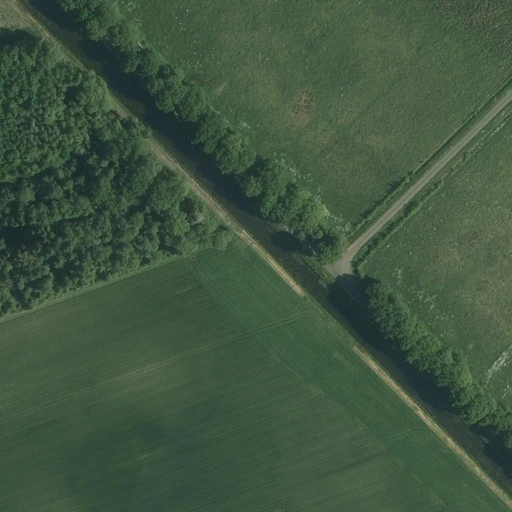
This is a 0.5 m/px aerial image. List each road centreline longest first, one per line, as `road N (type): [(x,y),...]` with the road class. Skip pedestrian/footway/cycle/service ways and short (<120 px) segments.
road 1 (unclassified): [(334,270),(64,0)]
road 2 (unclassified): [(511,451),(334,270)]
road 3 (unclassified): [(334,270),(511,95)]
